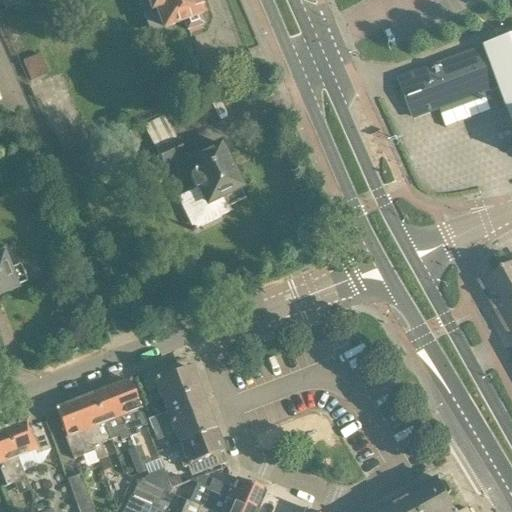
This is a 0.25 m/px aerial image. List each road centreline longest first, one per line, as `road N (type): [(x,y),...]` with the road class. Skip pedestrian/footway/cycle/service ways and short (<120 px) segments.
road 1 (residential): [(228,408),(242,452),(329,500),(353,502),(401,476),(347,382),(335,371),(321,373)]
road 2 (residential): [(125,358),(0,49)]
road 3 (secondary): [(265,0),(384,268)]
road 4 (secondary): [(411,256),(293,0)]
road 5 (secondary): [(384,268),(511,481)]
road 6 (secondary): [(511,436),(411,256)]
road 7 (residential): [(202,329),(384,268)]
road 8 (residential): [(0,407),(125,358)]
